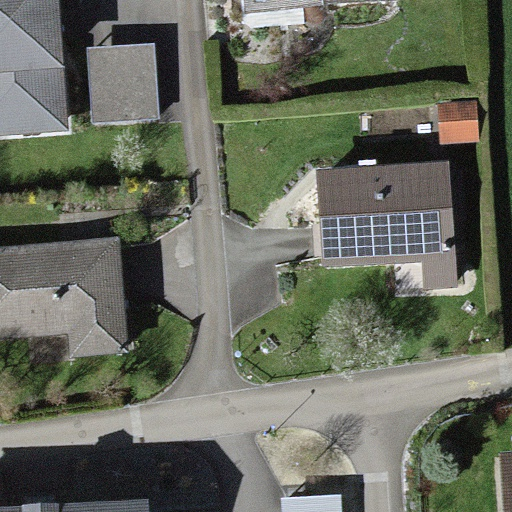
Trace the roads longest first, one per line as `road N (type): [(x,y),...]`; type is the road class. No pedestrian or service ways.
road 1 (residential): [(216,410),(184,0)]
road 2 (residential): [(0,446),(216,410)]
road 3 (residential): [(358,392),(509,372)]
road 4 (residential): [(216,410),(358,392)]
road 5 (residential): [(358,392),(367,511)]
